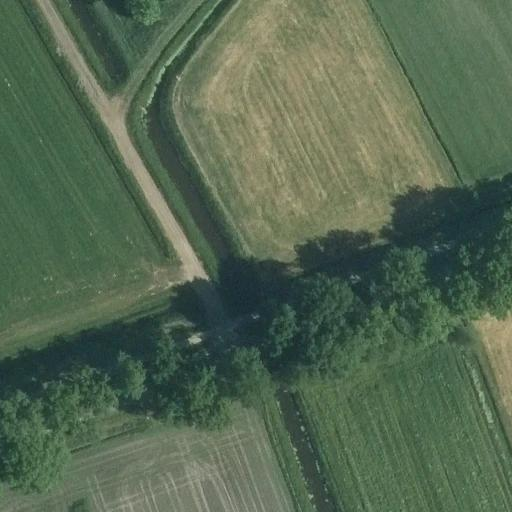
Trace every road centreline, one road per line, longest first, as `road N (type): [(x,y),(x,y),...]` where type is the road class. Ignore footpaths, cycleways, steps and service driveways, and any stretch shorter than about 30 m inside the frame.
road 1 (tertiary): [(0,432),(511,255)]
road 2 (track): [(224,327),(48,0)]
road 3 (track): [(112,117),(206,0)]
